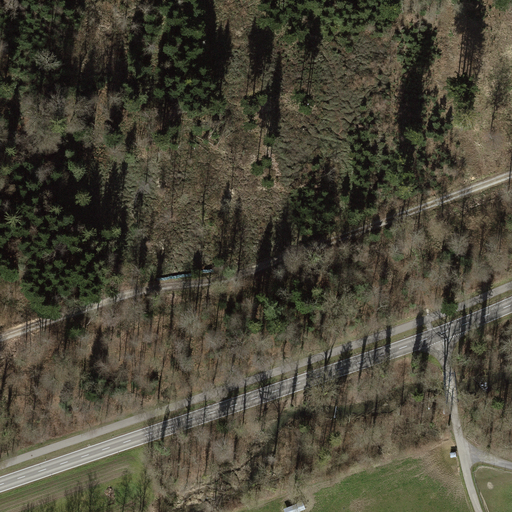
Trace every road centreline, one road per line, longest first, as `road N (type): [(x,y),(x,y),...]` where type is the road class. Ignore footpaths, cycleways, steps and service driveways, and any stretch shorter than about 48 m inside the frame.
road 1 (secondary): [(0,488),(511,307)]
road 2 (track): [(0,340),(142,288),(265,268),(511,177)]
